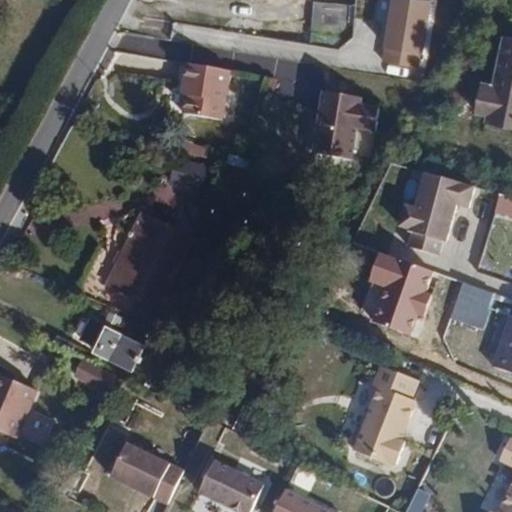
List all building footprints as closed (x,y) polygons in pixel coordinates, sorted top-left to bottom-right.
[(435,0),(394,0),(385,61),(419,66),(421,52),(427,53),(435,0)] [(352,36),(353,4),(313,2),(312,34),(352,36)] [(511,36),(506,35),(495,83),(482,81),(475,114),(486,116),(485,122),(511,127),(511,36)] [(225,122),(232,71),(187,64),(179,115),(225,122)] [(376,132),(380,107),(362,104),(363,96),(330,91),(319,154),(352,159),(357,129),(376,132)] [(178,159),(172,184),(201,192),(207,167),(178,159)] [(473,187),(427,172),(416,206),(405,202),(398,225),(411,229),(406,244),(440,255),(457,202),(467,206),(473,187)] [(511,221),(511,203),(498,200),(493,216),(511,221)] [(194,238),(143,212),(106,286),(158,311),(194,238)] [(443,276),(386,253),(375,279),(392,286),(378,321),(412,334),(419,315),(427,318),(443,276)] [(494,295),(464,286),(454,319),(484,328),(494,295)] [(511,355),(511,317),(500,350),(511,355)] [(147,345),(107,327),(95,353),(135,371),(147,345)] [(511,355),(500,350),(494,366),(511,372),(511,355)] [(118,378),(83,361),(75,379),(110,395),(118,378)] [(358,449),(397,464),(422,399),(417,397),(423,382),(383,367),(376,385),(382,387),(358,449)] [(37,390),(0,374),(0,432),(16,439),(37,390)] [(171,504),(189,469),(132,441),(114,475),(171,504)] [(511,511),(511,443),(503,463),(511,467),(511,491),(502,511),(499,511),(492,508),(490,511),(511,511)] [(245,511),(252,511),(267,484),(220,459),(204,490),(245,511)] [(329,511),(291,491),(279,511),(329,511)]
